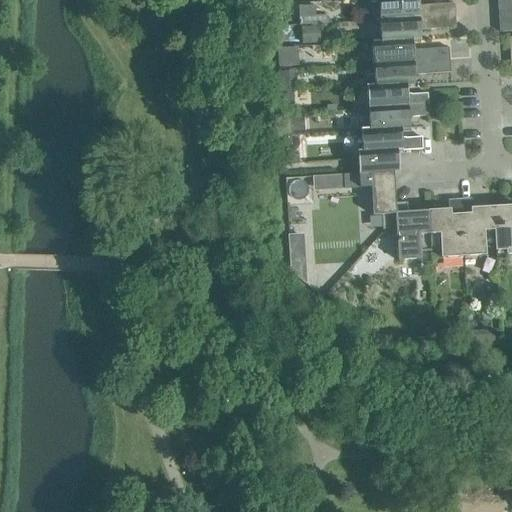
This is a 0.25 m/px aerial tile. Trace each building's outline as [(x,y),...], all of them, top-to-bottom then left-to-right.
[(376,0),(378,21),(454,16),(453,4),(421,6),(421,7),(417,8),(416,0),(376,0)] [(314,6),(297,7),(298,26),(327,25),(326,16),(315,17),(314,6)] [(378,21),(379,42),(379,43),(411,41),(419,41),(418,29),(422,29),(423,30),(454,28),(454,16),(378,21)] [(511,31),(511,22),(497,23),(498,32),(511,31)] [(313,27),(301,28),(301,45),(314,44),(313,27)] [(371,43),(372,66),(448,61),(447,48),(415,50),(416,52),(411,52),(411,41),(379,43),(379,42),(371,43)] [(372,66),(374,86),(374,87),(405,85),(405,86),(413,85),(413,73),(417,73),(417,75),(449,73),(448,61),(372,66)] [(365,86),(367,109),(427,105),(426,94),(406,96),(405,86),(405,85),(374,87),(374,86),(365,86)] [(292,91),(281,92),(282,107),(293,107),(292,91)] [(367,109),(368,130),(368,131),(399,129),(399,130),(408,129),(407,118),(427,116),(427,105),(367,109)] [(296,114),(282,115),(284,133),(297,132),(296,114)] [(360,130),(361,152),(396,150),(396,151),(421,150),(420,138),(400,139),(399,130),(399,129),(368,131),(368,130),(360,130)] [(356,161),(357,168),(397,166),(396,159),(396,151),(396,150),(361,152),(356,152),(356,161)] [(382,233),(395,232),(394,205),(392,173),(397,173),(397,166),(357,168),(357,175),(342,176),(343,190),(370,188),(371,216),(381,216),(382,233)] [(323,191),(343,190),(342,176),(322,177),(323,191)] [(511,206),(492,208),(494,248),(495,260),(506,259),(506,255),(511,254),(511,197),(511,198),(511,206)] [(470,200),(458,201),(462,257),(484,256),(484,248),(494,248),(492,208),(471,209),(470,200)] [(447,210),(427,212),(429,252),(439,251),(440,259),(462,257),(458,201),(447,201),(447,210)] [(395,232),(397,261),(420,260),(419,252),(429,252),(427,212),(406,213),(405,204),(394,205),(395,232)] [(303,235),(287,236),(289,272),(303,285),(306,284),(303,235)] [(352,307),(344,317),(358,329),(367,318),(352,307)] [(497,330),(478,331),(478,346),(497,344),(497,330)]
